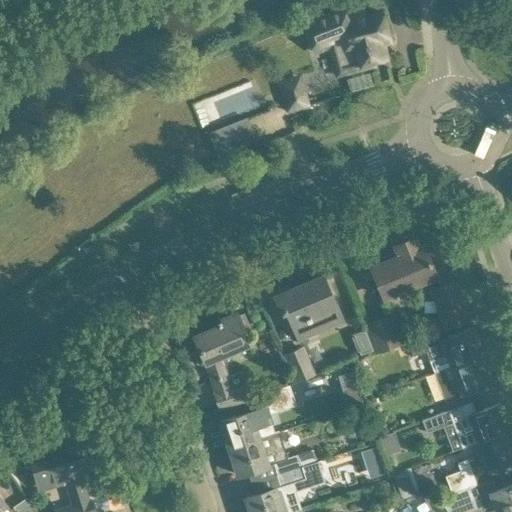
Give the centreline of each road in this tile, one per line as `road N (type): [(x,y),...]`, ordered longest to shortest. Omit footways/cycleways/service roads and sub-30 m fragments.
road 1 (tertiary): [(131,277),(418,147)]
road 2 (unclassified): [(208,511),(131,277)]
road 3 (tertiary): [(0,366),(131,277)]
